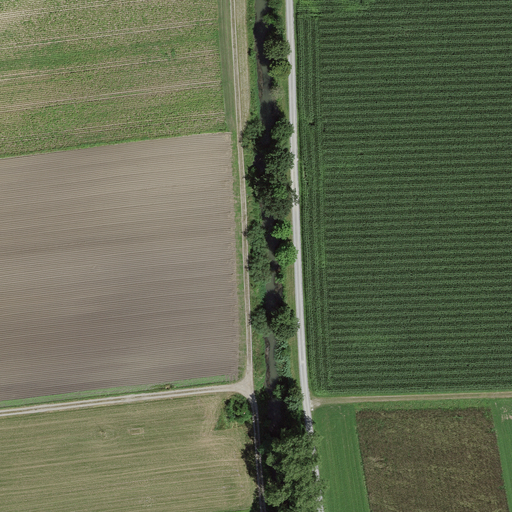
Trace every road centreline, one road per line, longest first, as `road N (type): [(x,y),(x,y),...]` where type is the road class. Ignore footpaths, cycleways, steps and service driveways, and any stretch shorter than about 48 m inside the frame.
road 1 (track): [(232,0),(246,204),(244,385),(0,415)]
road 2 (track): [(319,511),(297,307),(290,0)]
road 3 (track): [(306,403),(511,395)]
road 4 (track): [(244,385),(260,511)]
